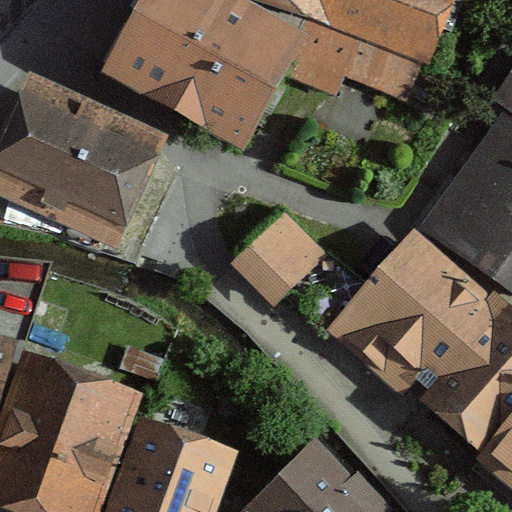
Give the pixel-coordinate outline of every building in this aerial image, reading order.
[(157,0),(116,74),(238,143),(279,70),(293,45),(211,0),(157,0)] [(402,98),(417,64),(371,46),(240,0),(211,0),(293,45),(279,70),(333,93),(344,74),(402,98)] [(240,0),(371,46),(418,62),(433,24),(449,31),(461,0),(240,0)] [(511,97),(511,120),(430,234),(477,267),(511,219),(511,39),(507,36),(481,77),(511,97)] [(0,173),(0,226),(99,251),(141,157),(103,140),(110,125),(83,112),(76,127),(35,108),(4,175),(0,173)] [(283,218),(241,259),(281,300),(285,295),(305,316),(346,275),(283,218)] [(511,219),(477,267),(511,292),(511,219)] [(493,447),(511,424),(511,331),(416,247),(339,333),(390,378),(407,358),(448,393),(438,405),(491,448),(493,447)] [(94,511),(131,409),(26,371),(0,441),(0,495),(46,511),(94,511)] [(511,424),(493,447),(491,448),(511,465),(511,424)] [(116,511),(207,511),(225,464),(144,434),(116,511)] [(353,511),(308,461),(261,509),(264,511),(353,511)]
